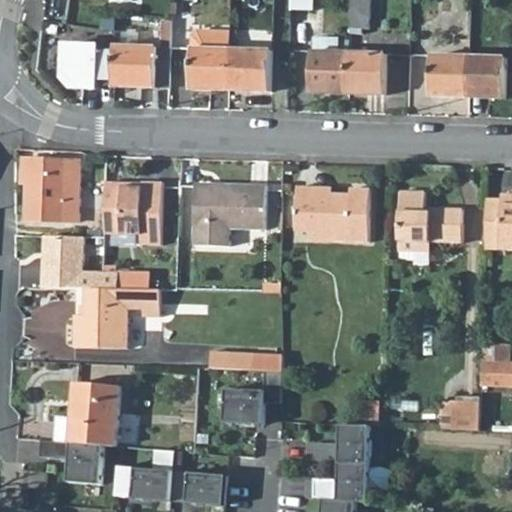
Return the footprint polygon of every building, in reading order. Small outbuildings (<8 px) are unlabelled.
[(312,0),(290,0),(290,11),(312,12),(312,0)] [(369,0),(351,0),(351,31),(368,31),(369,0)] [(115,88),(170,91),(173,23),(160,21),(159,49),(116,47),(116,54),(115,80),(115,88)] [(192,90),(229,91),(230,51),(231,35),(199,33),(194,38),(192,90)] [(101,49),(68,45),(64,78),(69,83),(82,84),(82,90),(99,90),(100,80),(115,80),(116,54),(101,53),(101,49)] [(273,52),(230,51),(229,91),(271,93),(273,52)] [(313,94),(349,95),(350,55),(313,54),(313,94)] [(387,56),(350,55),(349,95),(386,96),(387,56)] [(432,98),(468,99),(469,59),(434,57),(432,98)] [(506,60),(469,59),(468,99),(504,100),(506,60)] [(82,162),(24,159),(22,185),(29,185),(27,222),(80,224),(82,162)] [(163,248),(162,185),(141,185),(141,186),(141,190),(123,191),(123,187),(105,187),(105,238),(142,238),(142,248),(163,248)] [(249,191),(196,189),(194,227),(196,227),(196,247),(231,248),(233,228),(267,229),(269,189),(250,188),(249,191)] [(333,188),(316,189),(299,188),(298,233),(313,233),(326,233),(326,240),(326,241),(371,242),(372,190),(354,189),(353,195),(333,195),(333,188)] [(427,193),(403,192),(401,260),(417,260),(418,250),(433,250),(433,243),(464,244),(465,210),(438,209),(438,213),(426,213),(427,193)] [(504,221),(487,220),(486,247),(511,248),(511,194),(505,195),(505,198),(504,221)] [(505,198),(488,198),(487,220),(504,221),(505,198)] [(85,241),(45,239),(45,292),(88,293),(122,294),(123,278),(85,276),(85,241)] [(152,279),(123,278),(122,294),(152,294),(152,279)] [(265,285),(264,295),(283,294),(283,285),(265,285)] [(163,320),(163,295),(152,294),(122,294),(88,293),(87,317),(76,317),(76,349),(127,351),(129,312),(145,312),(145,320),(163,320)] [(511,346),(483,345),(482,362),(510,363),(511,346)] [(212,354),(211,372),(253,373),(254,355),(212,354)] [(511,389),(511,363),(510,363),(482,362),(481,388),(511,389)] [(227,423),(266,425),(267,407),(282,407),(283,375),(268,374),(267,392),(228,390),(227,423)] [(74,423),(72,446),(106,450),(116,451),(121,391),(77,386),(74,423)] [(455,404),(454,431),(480,432),(480,405),(455,404)] [(382,406),(365,405),(364,430),(371,430),(380,430),(382,406)] [(74,423),(62,422),(59,445),(72,446),(74,423)] [(310,431),(283,429),(282,445),(308,446),(310,431)] [(341,449),(341,465),(370,466),(371,430),(364,430),(341,431),(341,449)] [(59,445),(43,444),(41,461),(63,463),(64,462),(71,462),(69,485),(102,489),(106,450),(72,446),(59,445)] [(341,465),(341,449),(310,449),(310,464),(341,465)] [(341,484),(340,503),(359,504),(370,505),(370,466),(341,465),(341,484)] [(138,469),(122,468),(119,498),(136,499),(138,469)] [(176,473),(138,469),(136,499),(173,502),(176,473)] [(191,474),(176,473),(173,502),(189,503),(191,474)] [(229,477),(191,474),(189,503),(227,507),(229,477)] [(341,484),(309,483),(309,500),(325,501),(340,503),(341,484)] [(358,511),(359,504),(340,503),(325,501),(324,511),(358,511)]
